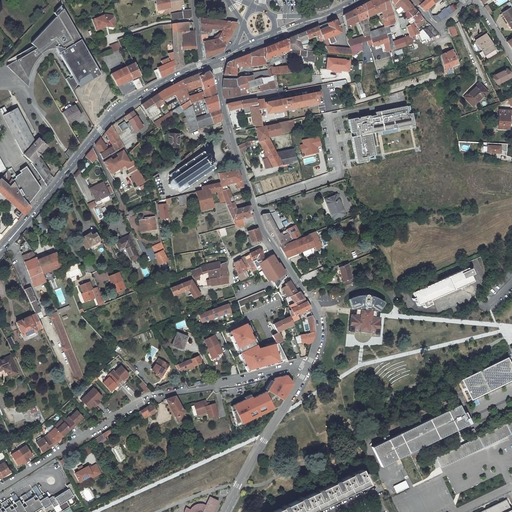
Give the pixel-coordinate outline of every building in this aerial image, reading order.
[(168,0),(155,0),(157,10),(170,7),(168,0)] [(312,0),(312,9),(330,9),(329,0),(312,0)] [(371,0),(364,4),(367,18),(368,21),(371,20),(370,16),(381,11),(383,18),(382,19),(385,27),(370,32),(370,34),(371,40),(386,35),(388,41),(390,50),(394,49),(393,41),(391,33),(388,26),(394,24),(395,23),(388,1),(387,0),(371,0)] [(400,6),(403,10),(410,3),(409,3),(406,0),(398,0),(394,5),(397,9),(400,6)] [(434,2),(436,0),(424,0),(418,5),(423,11),(434,3),(434,2)] [(403,10),(406,13),(411,18),(412,17),(418,12),(413,6),(410,3),(403,10)] [(346,26),(359,21),(360,24),(359,24),(364,36),(370,34),(370,32),(364,4),(358,7),(351,11),(350,11),(343,15),(346,26)] [(101,74),(61,5),(53,13),(55,17),(30,43),(36,48),(16,60),(29,82),(30,78),(31,73),(32,72),(33,70),(35,65),(39,60),(41,57),(44,55),(48,52),(50,50),(53,48),(58,46),(75,75),(78,79),(80,78),(89,73),(93,79),(101,74)] [(488,5),(484,7),(489,14),(492,12),(488,5)] [(511,11),(510,8),(502,13),(511,29),(511,28),(511,11)] [(182,12),(171,14),(173,20),(190,18),(191,17),(191,9),(182,10),(182,12)] [(418,28),(425,21),(421,17),(418,12),(412,17),(414,20),(412,21),(413,22),(418,28)] [(412,23),(413,22),(412,21),(414,20),(412,17),(411,18),(406,13),(404,14),(407,19),(410,25),(406,27),(410,36),(418,33),(412,23)] [(105,15),(93,20),(97,30),(107,26),(107,24),(114,25),(114,21),(113,16),(105,15)] [(211,32),(211,28),(222,30),(227,21),(198,17),(200,31),(211,32)] [(338,27),(336,20),(331,22),(327,24),(317,27),(318,30),(322,40),(341,32),(338,27)] [(222,32),(221,35),(229,38),(234,27),(237,22),(227,21),(222,30),(221,31),(222,32)] [(188,22),(163,24),(163,28),(172,28),(173,52),(168,53),(171,60),(170,60),(168,57),(161,60),(162,64),(157,67),(158,69),(161,77),(174,70),(195,61),(196,61),(196,60),(196,59),(196,56),(194,31),(193,23),(192,22),(188,22)] [(451,37),(457,34),(455,30),(453,24),(448,28),(451,37)] [(434,29),(430,25),(423,30),(430,38),(439,35),(434,29)] [(305,31),(308,39),(317,35),(321,45),(324,44),(322,40),(318,30),(317,27),(305,31)] [(418,33),(422,41),(425,40),(430,38),(423,30),(418,33)] [(207,39),(206,34),(200,34),(201,41),(202,41),(203,58),(222,51),(225,44),(227,39),(228,39),(229,38),(221,35),(222,32),(221,31),(218,38),(211,39),(207,39)] [(305,31),(286,39),(287,50),(290,50),(290,49),(291,49),(313,51),(312,47),(310,44),(308,39),(305,31)] [(476,40),(486,34),(484,32),(474,38),(476,40)] [(486,34),(476,40),(484,55),(495,49),(486,34)] [(373,46),(388,41),(386,35),(371,40),(373,46)] [(410,36),(403,38),(404,42),(405,46),(412,43),(410,36)] [(350,49),(351,54),(357,52),(363,50),(361,43),(362,43),(360,37),(350,40),(348,41),(348,43),(350,48),(350,49)] [(404,42),(403,38),(393,41),(394,49),(405,46),(404,42)] [(275,43),(279,54),(287,51),(287,50),(286,39),(275,43)] [(119,43),(110,46),(112,52),(122,49),(119,43)] [(278,54),(279,54),(275,43),(264,48),(264,64),(265,64),(267,64),(269,63),(272,62),(280,59),(278,54)] [(351,54),(350,49),(325,47),(328,53),(352,55),(351,54)] [(264,48),(248,54),(249,57),(253,57),(264,56),(264,48)] [(304,60),(314,62),(314,61),(314,59),(313,52),(313,51),(291,49),(290,55),(304,56),(304,60)] [(458,65),(452,50),(440,55),(442,67),(444,74),(452,72),(452,70),(454,70),(454,68),(458,66),(458,65)] [(265,64),(264,64),(264,56),(253,57),(249,57),(248,54),(232,60),(231,67),(237,67),(237,66),(250,66),(254,66),(265,64)] [(349,72),(350,59),(326,58),(325,71),(349,72)] [(29,82),(16,60),(11,63),(6,65),(17,76),(28,87),(28,86),(29,82)] [(226,63),(223,75),(236,75),(237,67),(231,67),(232,60),(227,62),(226,63)] [(126,66),(132,79),(140,75),(134,62),(126,66)] [(287,73),(286,66),(272,68),(272,66),(270,66),(269,63),(267,64),(268,76),(272,75),(287,73)] [(111,74),(112,76),(117,85),(132,79),(126,66),(111,74)] [(510,77),(507,69),(493,76),(497,84),(510,77)] [(198,76),(205,99),(216,95),(211,75),(208,72),(207,71),(198,74),(198,76)] [(182,80),(189,100),(191,104),(205,99),(198,76),(198,74),(182,80)] [(66,81),(72,91),(73,91),(74,90),(76,87),(78,85),(79,82),(80,78),(78,79),(75,75),(69,79),(66,81)] [(247,76),(240,76),(236,79),(223,79),(222,88),(231,88),(238,86),(247,83),(247,82),(254,80),(252,75),(247,76)] [(247,82),(248,88),(259,85),(273,80),(272,75),(268,76),(254,80),(247,82)] [(133,81),(137,89),(142,87),(138,78),(133,81)] [(157,94),(162,101),(174,94),(177,92),(179,96),(176,98),(177,100),(180,106),(189,100),(182,80),(163,90),(157,94)] [(275,88),(273,80),(259,85),(260,91),(269,89),(270,90),(275,88)] [(364,97),(359,82),(356,83),(361,98),(364,97)] [(247,83),(238,86),(240,95),(249,94),(248,88),(247,83)] [(487,92),(479,83),(466,95),(475,104),(487,92)] [(223,98),(224,98),(232,97),(239,95),(240,95),(238,86),(231,88),(222,88),(223,98)] [(241,107),(249,106),(253,125),(255,125),(255,128),(261,127),(260,121),(283,116),(282,110),(318,103),(316,92),(265,103),(264,99),(256,100),(256,99),(239,101),(226,104),(228,111),(241,107)] [(150,99),(157,108),(164,103),(157,94),(150,99)] [(196,118),(219,110),(216,95),(205,99),(191,104),(191,105),(196,118)] [(466,95),(464,98),(472,107),(475,104),(466,95)] [(141,105),(147,114),(157,108),(150,99),(141,105)] [(177,100),(166,107),(169,112),(171,111),(180,106),(177,100)] [(174,116),(184,110),(191,105),(191,104),(189,100),(180,106),(171,111),(174,115),(174,116)] [(80,114),(75,105),(73,106),(72,105),(69,104),(65,107),(64,108),(66,110),(62,113),(68,123),(73,120),(72,119),(80,114)] [(191,105),(184,110),(191,131),(220,121),(222,119),(219,110),(196,118),(191,105)] [(352,141),(355,158),(367,156),(375,154),(373,146),(377,145),(374,132),(374,130),(409,123),(407,113),(405,105),(378,111),(379,113),(375,114),(368,116),(358,118),(356,118),(349,119),(354,140),(352,141)] [(137,108),(143,118),(146,116),(140,106),(137,108)] [(3,115),(19,145),(23,154),(31,163),(37,171),(41,177),(47,186),(54,177),(50,174),(51,172),(40,157),(38,156),(46,146),(38,137),(35,141),(17,107),(3,115)] [(511,110),(498,109),(497,129),(509,130),(510,116),(511,115),(511,110)] [(142,125),(132,111),(125,116),(129,122),(130,121),(133,125),(130,127),(133,131),(136,129),(137,131),(143,127),(142,125)] [(157,128),(163,124),(174,115),(171,111),(169,112),(163,116),(160,118),(154,122),(153,122),(157,128)] [(411,112),(407,113),(409,123),(374,130),(374,132),(414,124),(411,112)] [(349,119),(356,118),(356,117),(347,119),(352,141),(354,140),(349,119)] [(286,121),(288,130),(295,128),(293,120),(286,121)] [(261,127),(255,128),(258,139),(267,138),(267,134),(288,130),(286,121),(261,127)] [(108,148),(100,139),(95,145),(103,159),(124,147),(111,125),(103,136),(104,137),(106,135),(112,146),(108,148)] [(169,134),(168,147),(179,148),(179,134),(169,134)] [(258,139),(258,141),(264,152),(267,157),(271,165),(272,167),(282,165),(275,152),(267,138),(258,139)] [(244,143),(237,145),(239,152),(246,148),(244,143)] [(507,144),(488,143),(487,153),(500,153),(501,150),(503,150),(503,151),(507,152),(507,144)] [(92,148),(85,157),(92,163),(97,157),(92,148)] [(296,162),(293,148),(275,152),(282,165),(296,162)] [(110,158),(104,162),(111,174),(112,173),(113,175),(123,170),(122,167),(125,165),(137,186),(145,181),(132,161),(130,162),(123,150),(117,154),(118,156),(111,160),(110,158)] [(203,151),(169,175),(171,179),(170,180),(169,182),(169,183),(169,184),(169,185),(169,187),(171,188),(173,189),(175,189),(176,189),(177,189),(177,188),(180,192),(215,168),(212,164),(214,162),(208,154),(206,155),(203,151)] [(262,159),(262,160),(264,167),(270,166),(271,165),(267,157),(262,159)] [(17,178),(12,180),(22,197),(28,205),(41,188),(27,166),(21,171),(22,173),(16,177),(17,178)] [(237,170),(230,171),(234,182),(235,182),(238,189),(243,187),(237,170)] [(0,178),(0,192),(24,214),(30,207),(28,205),(22,197),(12,180),(7,171),(1,178),(0,178)] [(234,182),(230,171),(219,174),(220,183),(222,193),(222,195),(224,201),(233,220),(253,215),(249,206),(236,208),(226,184),(234,182)] [(108,195),(103,183),(90,188),(96,201),(100,198),(108,195)] [(220,183),(212,185),(214,192),(217,191),(221,190),(220,183)] [(202,190),(195,192),(200,210),(213,207),(209,193),(214,192),(212,185),(201,187),(202,190)] [(184,195),(178,196),(179,204),(186,202),(184,195)] [(336,195),(325,199),(333,219),(344,214),(336,195)] [(168,211),(166,204),(158,205),(160,218),(169,217),(168,211)] [(301,238),(295,225),(286,229),(288,233),(281,236),(278,232),(268,214),(262,214),(261,216),(265,228),(277,246),(279,246),(301,238)] [(233,220),(235,226),(236,227),(244,225),(244,224),(255,221),(253,215),(233,220)] [(148,219),(140,221),(142,232),(148,231),(148,230),(155,229),(153,217),(147,218),(148,219)] [(252,243),(261,240),(256,226),(252,227),(253,230),(248,232),(252,243)] [(288,233),(286,229),(286,228),(278,232),(281,236),(288,233)] [(90,233),(80,239),(86,249),(100,241),(95,232),(91,235),(90,233)] [(322,246),(314,232),(309,234),(301,238),(279,246),(286,257),(314,246),(315,249),(322,246)] [(138,256),(128,236),(116,242),(119,248),(125,246),(131,259),(138,256)] [(108,242),(105,244),(114,261),(118,260),(108,242)] [(161,242),(152,246),(156,254),(155,254),(159,264),(168,260),(163,250),(164,250),(161,242)] [(24,262),(34,286),(46,281),(42,273),(37,260),(36,257),(32,251),(29,247),(22,250),(24,255),(22,255),(24,262)] [(250,253),(244,256),(247,262),(251,272),(255,270),(251,261),(257,258),(258,261),(263,260),(262,250),(259,249),(250,253)] [(37,260),(42,273),(60,267),(61,268),(62,267),(56,252),(37,260)] [(251,261),(255,270),(260,269),(263,274),(262,275),(269,285),(272,283),(276,288),(277,288),(282,279),(286,275),(278,263),(277,264),(271,255),(263,260),(258,261),(257,258),(251,261)] [(240,280),(253,275),(251,272),(247,262),(244,256),(240,258),(240,259),(246,271),(237,274),(240,280)] [(246,271),(240,259),(233,263),(237,274),(246,271)] [(226,276),(229,275),(226,262),(220,264),(219,261),(205,265),(209,279),(210,279),(226,276)] [(353,282),(348,263),(344,265),(339,267),(344,286),(353,282)] [(147,266),(141,268),(144,278),(150,275),(147,266)] [(190,270),(193,277),(194,277),(195,279),(199,277),(199,275),(202,274),(200,267),(190,270)] [(325,269),(324,267),(298,277),(302,283),(331,271),(330,267),(325,269)] [(430,300),(473,281),(470,275),(473,274),(471,268),(468,269),(467,267),(422,287),(421,285),(419,286),(420,289),(411,292),(413,297),(412,298),(413,300),(415,300),(417,306),(422,304),(424,307),(431,304),(430,300)] [(125,289),(119,272),(109,276),(112,285),(113,284),(117,293),(125,289)] [(228,283),(226,276),(210,279),(211,285),(228,283)] [(191,280),(170,288),(173,295),(188,289),(191,294),(188,295),(190,299),(200,295),(191,280)] [(90,281),(80,285),(86,302),(96,298),(90,281)] [(286,286),(282,289),(288,297),(289,296),(294,303),(304,298),(299,291),(297,292),(290,281),(285,284),(286,286)] [(42,328),(45,326),(39,312),(41,311),(30,287),(24,290),(35,313),(42,328)] [(264,290),(237,301),(239,308),(266,296),(264,290)] [(294,303),(289,305),(291,309),(289,310),(290,317),(292,321),(298,318),(296,314),(309,308),(310,308),(304,298),(294,303)] [(346,325),(350,327),(350,331),(352,330),(374,333),(374,334),(377,334),(379,317),(375,317),(375,311),(384,303),(379,301),(373,299),(371,299),(365,298),(358,298),(356,298),(352,299),(349,300),(356,309),(355,315),(348,314),(346,325)] [(227,304),(198,315),(201,322),(219,316),(220,318),(223,318),(222,315),(230,312),(227,304)] [(57,311),(49,315),(51,319),(52,319),(62,346),(63,351),(64,350),(75,378),(74,378),(76,382),(84,379),(57,311)] [(16,322),(23,336),(28,334),(30,337),(35,334),(34,331),(42,328),(35,313),(16,322)] [(274,324),(278,332),(293,325),(292,321),(290,317),(282,320),(274,324)] [(224,331),(229,341),(231,346),(236,356),(240,362),(244,372),(277,362),(271,343),(256,348),(243,322),(224,331)] [(187,337),(177,332),(171,345),(182,350),(187,337)] [(282,340),(278,332),(270,336),(272,340),(273,343),(280,342),(282,340)] [(310,333),(300,335),(301,342),(305,342),(312,341),(315,332),(310,333)] [(207,348),(212,359),(217,356),(218,355),(223,352),(219,346),(217,344),(218,343),(214,335),(204,340),(208,348),(207,348)] [(11,337),(6,339),(10,346),(15,344),(11,337)] [(199,355),(178,364),(181,371),(203,361),(199,355)] [(16,373),(9,356),(0,360),(0,368),(2,367),(4,372),(8,370),(11,375),(16,373)] [(500,360),(461,379),(470,399),(511,379),(511,367),(507,357),(500,360)] [(159,358),(153,370),(161,375),(165,367),(167,368),(170,365),(159,358)] [(121,365),(114,372),(112,370),(109,373),(119,382),(121,380),(122,381),(125,378),(129,374),(121,365)] [(102,383),(110,392),(117,386),(116,385),(119,382),(109,373),(107,375),(109,377),(102,383)] [(286,374),(274,377),(266,391),(253,397),(252,396),(232,405),(235,409),(232,410),(234,419),(238,417),(241,424),(278,405),(293,383),(286,374)] [(86,394),(97,405),(100,402),(98,400),(101,397),(93,388),(86,394)] [(80,400),(89,409),(92,406),(94,407),(97,405),(86,394),(80,400)] [(176,395),(165,399),(178,423),(187,418),(176,395)] [(219,415),(216,403),(208,405),(207,400),(202,401),(203,403),(195,406),(197,410),(198,410),(200,415),(208,412),(209,418),(219,415)] [(145,418),(156,412),(152,405),(150,406),(149,405),(140,411),(145,418)] [(459,405),(371,447),(380,466),(468,424),(464,415),(463,413),(459,405)] [(65,419),(73,427),(83,417),(76,410),(69,417),(68,416),(65,419)] [(62,437),(73,427),(65,419),(63,422),(56,429),(62,437)] [(46,436),(53,446),(62,437),(56,429),(54,428),(46,436)] [(98,444),(113,435),(110,429),(95,439),(98,444)] [(42,452),(52,446),(53,446),(46,436),(36,442),(42,452)] [(18,450),(26,462),(29,461),(28,458),(32,455),(25,445),(18,450)] [(88,447),(83,449),(86,455),(91,453),(88,447)] [(10,455),(17,465),(21,462),(23,464),(26,462),(18,450),(10,455)] [(0,478),(10,473),(4,463),(0,464),(0,478)] [(87,476),(92,474),(93,477),(100,473),(95,463),(88,466),(87,465),(83,467),(74,472),(78,481),(87,476)] [(307,511),(368,483),(361,469),(354,472),(354,471),(350,473),(350,474),(337,480),(337,479),(333,481),(333,482),(320,489),(319,488),(316,489),(316,490),(302,497),(302,496),(298,498),(299,499),(285,505),(281,506),(282,507),(271,511),(307,511)] [(405,480),(393,486),(396,494),(409,488),(405,480)] [(0,511),(49,511),(73,498),(68,489),(48,501),(46,497),(38,501),(35,496),(20,504),(18,500),(5,507),(3,504),(0,506),(0,511)] [(201,504),(198,504),(197,505),(195,505),(193,506),(191,508),(189,510),(185,508),(184,510),(183,511),(182,511),(209,511),(216,500),(210,497),(206,506),(204,505),(202,504),(201,504)] [(511,511),(511,508),(511,509),(506,499),(479,511),(511,511)] [(216,500),(209,511),(213,511),(218,502),(216,500)]
